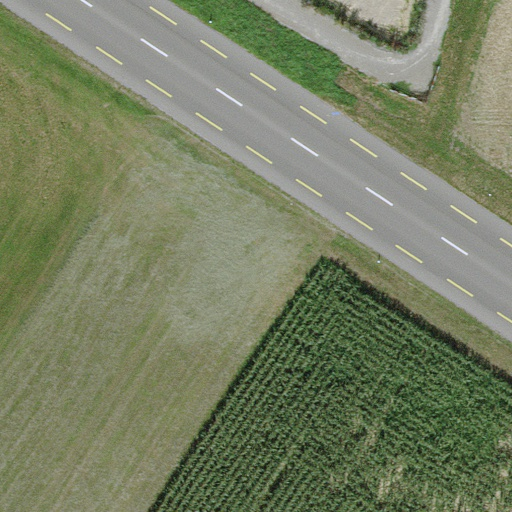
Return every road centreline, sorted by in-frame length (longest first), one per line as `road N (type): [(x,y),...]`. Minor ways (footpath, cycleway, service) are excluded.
road 1 (primary): [(83,0),(511,283)]
road 2 (track): [(440,0),(418,90),(280,0)]
